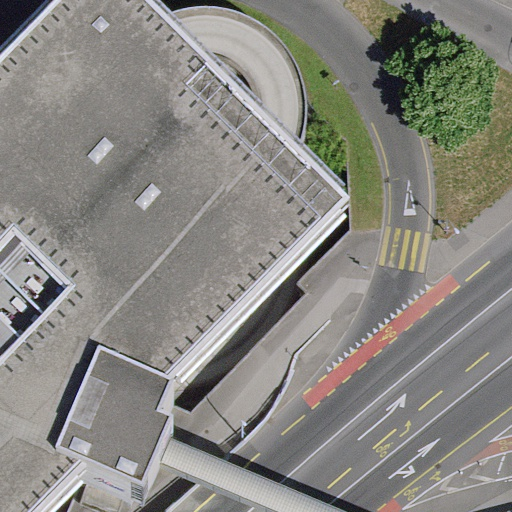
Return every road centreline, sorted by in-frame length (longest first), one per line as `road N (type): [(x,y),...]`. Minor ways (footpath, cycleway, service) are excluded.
road 1 (primary): [(293,0),(357,50),(394,99),(411,144),(419,217),(414,255),(399,319),(367,382)]
road 2 (primary): [(367,382),(219,511)]
road 3 (primary): [(511,269),(367,382)]
road 4 (primary): [(332,511),(440,420)]
